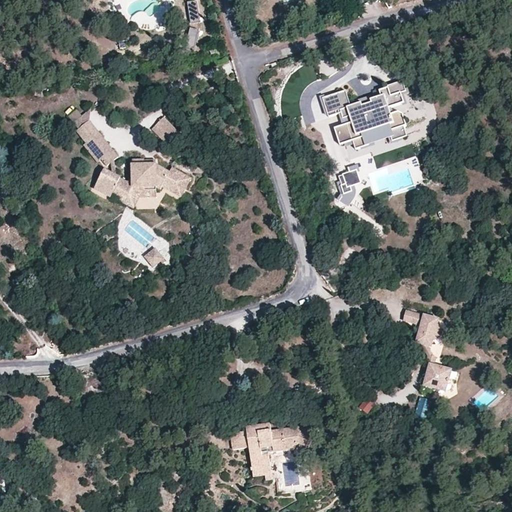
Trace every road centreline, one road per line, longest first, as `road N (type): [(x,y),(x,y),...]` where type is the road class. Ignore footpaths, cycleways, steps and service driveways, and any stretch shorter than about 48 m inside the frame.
road 1 (residential): [(0,368),(81,364),(286,305),(304,292),(307,270),(246,63)]
road 2 (residential): [(246,63),(458,0)]
